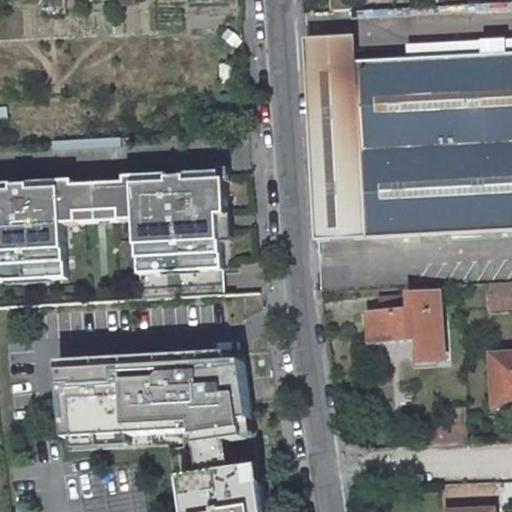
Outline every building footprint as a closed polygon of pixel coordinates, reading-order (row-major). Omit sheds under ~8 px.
[(50,0),(51,14),(65,14),(65,0),(50,0)] [(334,0),(335,11),(352,10),(351,0),(334,0)] [(318,242),(511,231),(511,55),(309,66),(317,222),(318,242)] [(238,83),(237,70),(221,71),(222,84),(238,83)] [(0,119),(9,119),(8,108),(0,109),(0,119)] [(144,301),(227,296),(222,218),(231,217),(229,183),(223,183),(223,174),(189,177),(189,180),(173,181),(173,178),(129,180),(129,185),(116,186),(118,224),(139,222),(144,301)] [(18,186),(0,187),(0,283),(8,283),(8,276),(52,273),(52,281),(69,280),(66,226),(85,225),(84,188),(77,188),(77,183),(32,186),(32,188),(18,189),(18,186)] [(116,186),(84,188),(85,225),(118,224),(116,186)] [(8,283),(52,281),(52,273),(8,276),(8,283)] [(511,307),(511,282),(493,283),(494,290),(492,290),(493,309),(511,307)] [(422,364),(447,362),(442,293),(411,296),(412,312),(383,315),(371,315),(373,339),(390,337),(391,342),(420,341),(422,364)] [(381,298),(383,315),(412,312),(411,296),(381,298)] [(511,355),(494,356),(495,376),(498,376),(499,404),(511,403),(511,355)] [(469,444),(467,426),(467,410),(452,410),(453,427),(434,427),(434,444),(454,444),(454,445),(469,444)] [(239,471),(175,479),(179,511),(268,511),(259,445),(236,448),(239,471)] [(480,503),(467,504),(467,511),(451,511),(496,511),(497,510),(480,511),(480,503)]
